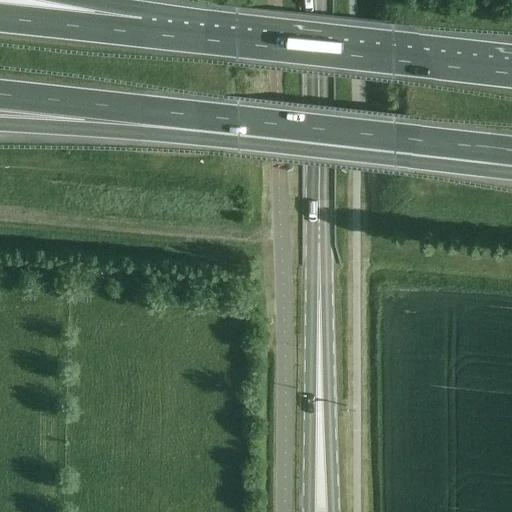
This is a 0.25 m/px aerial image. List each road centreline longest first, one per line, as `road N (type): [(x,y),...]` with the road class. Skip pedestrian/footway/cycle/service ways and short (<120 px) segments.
road 1 (secondary): [(318,511),(313,0)]
road 2 (motorway): [(511,74),(138,32)]
road 3 (motorway): [(143,109),(511,151)]
road 4 (motorway): [(0,95),(143,109)]
road 5 (motorway): [(0,114),(143,109)]
road 6 (motorway): [(138,32),(0,18)]
